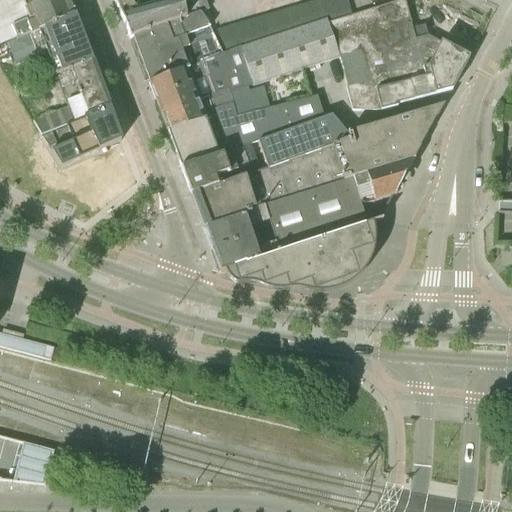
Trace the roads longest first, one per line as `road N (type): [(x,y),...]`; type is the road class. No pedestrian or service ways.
road 1 (residential): [(169,291),(178,264),(174,226),(90,0)]
road 2 (residential): [(283,511),(0,502)]
road 3 (tertiary): [(159,314),(276,341),(405,356)]
road 4 (tertiary): [(403,331),(169,291)]
road 5 (tertiary): [(169,291),(0,216)]
road 6 (tertiary): [(0,249),(159,314)]
road 7 (residential): [(485,336),(463,299),(451,171)]
road 8 (residential): [(451,171),(430,279),(403,331)]
road 9 (residential): [(451,171),(467,110),(511,25)]
road 10 (residential): [(405,356),(424,411),(414,511)]
road 11 (residential): [(461,511),(471,396),(491,362)]
